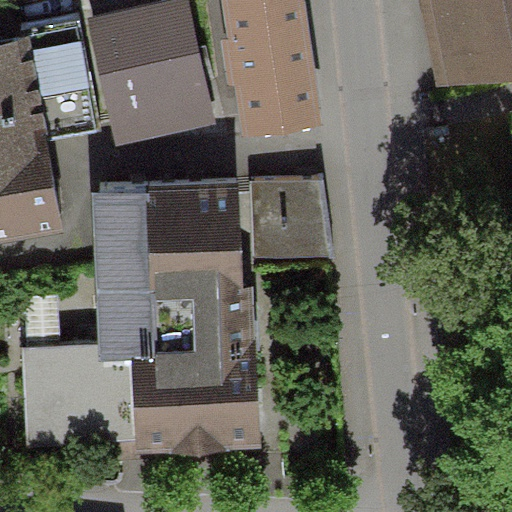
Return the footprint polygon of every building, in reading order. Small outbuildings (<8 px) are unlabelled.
[(194,0),(117,0),(90,6),(115,124),(155,116),(159,134),(219,122),(194,0)] [(307,0),(229,0),(247,116),(323,104),(307,0)] [(511,0),(422,0),(434,61),(511,46),(511,0)] [(75,7),(34,15),(33,7),(0,12),(0,225),(68,213),(51,124),(95,116),(75,7)] [(31,434),(259,424),(255,327),(253,267),(244,268),(240,165),(95,171),(102,331),(26,334),(31,434)] [(329,166),(256,170),(260,250),(333,246),(329,166)]
